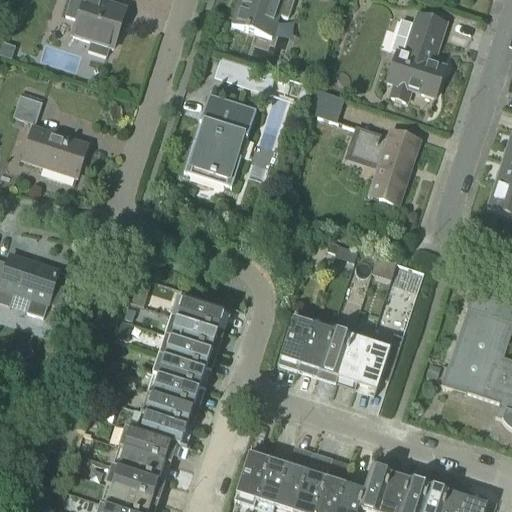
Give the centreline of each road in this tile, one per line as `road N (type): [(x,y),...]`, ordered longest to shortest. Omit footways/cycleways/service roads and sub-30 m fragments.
road 1 (residential): [(511,290),(437,265),(511,22)]
road 2 (residential): [(511,484),(240,394)]
road 3 (residential): [(240,394),(272,290),(226,260),(123,224)]
road 4 (residential): [(123,224),(193,0)]
road 5 (residential): [(0,204),(123,224)]
road 6 (residential): [(201,511),(240,394)]
